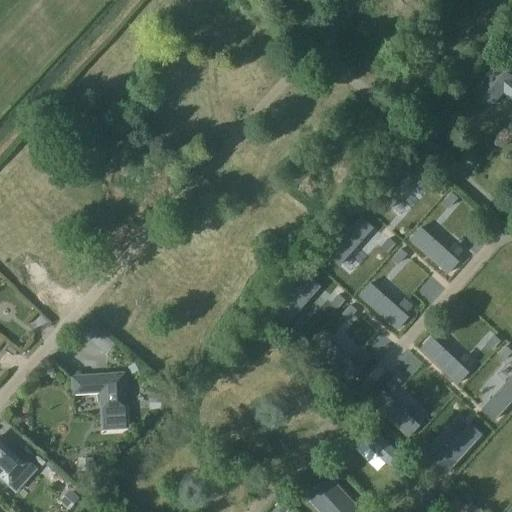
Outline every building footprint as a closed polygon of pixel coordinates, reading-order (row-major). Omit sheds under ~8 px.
[(53,12),(80,37),(91,25),(63,0),(53,12)] [(24,42),(48,63),(58,52),(34,30),(24,42)] [(0,76),(11,86),(20,76),(4,61),(0,66),(0,76)] [(511,99),(511,75),(496,62),(473,89),(492,105),(504,92),(511,99)] [(511,286),(506,277),(470,302),(485,322),(498,314),(511,334),(511,286)] [(35,329),(26,342),(42,355),(52,342),(35,329)] [(102,430),(128,428),(125,372),(71,375),(73,394),(100,393),(102,430)] [(420,422),(384,388),(372,401),(409,434),(420,422)] [(0,477),(7,484),(28,461),(0,434),(0,477)] [(348,511),(355,507),(329,479),(307,500),(318,511),(348,511)]
